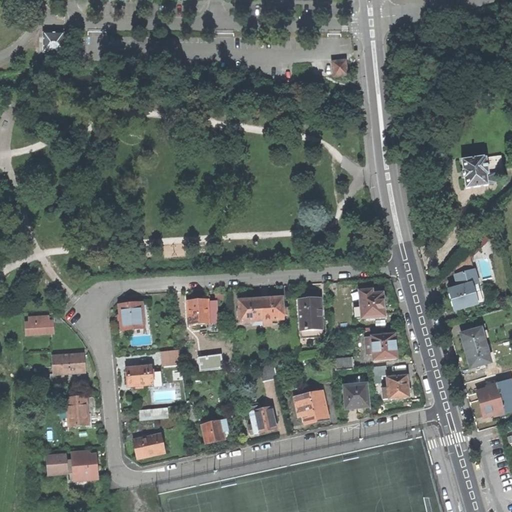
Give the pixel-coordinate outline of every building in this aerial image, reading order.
[(44,53),(65,53),(65,33),(44,33),(44,53)] [(334,76),(347,75),(346,61),(333,62),(334,76)] [(490,87),(494,82),(488,78),(484,83),(490,87)] [(420,155),(424,154),(424,152),(425,152),(424,146),(423,146),(422,144),(419,145),(417,147),(418,154),(420,155)] [(497,157),(489,158),(492,175),(503,173),(501,156),(500,156),(500,153),(496,154),(497,157)] [(493,184),(492,175),(489,158),(484,159),(484,158),(461,161),(463,171),(462,172),(463,175),(463,179),(464,179),(466,189),(488,186),(488,184),(493,184)] [(493,224),(469,251),(471,259),(498,229),(493,224)] [(471,259),(469,251),(468,250),(453,267),(455,275),(474,270),(471,259)] [(474,283),(480,306),(483,306),(484,305),(485,303),(485,302),(483,294),(481,295),(474,270),(455,275),(458,287),(474,283)] [(477,307),(480,306),(474,283),(458,287),(449,290),(452,300),(454,310),(476,304),(477,307)] [(360,292),(362,308),(363,319),(385,317),(384,308),(384,305),(386,305),(387,303),(386,298),(385,296),(383,296),(383,294),(379,294),(379,291),(360,292)] [(270,300),(261,300),(262,322),(264,322),(264,327),(272,326),(271,321),(284,320),(284,316),(287,316),(287,309),(283,309),(282,299),(281,299),(281,298),(279,297),(274,297),(273,299),(273,300),(270,300)] [(240,301),(239,301),(239,311),(239,312),(239,318),(240,318),(240,323),(253,322),(253,326),(263,326),(262,322),(261,300),(252,301),(249,301),(248,298),(241,299),(240,301)] [(299,301),(301,332),(323,330),(322,299),(308,300),(299,301)] [(201,301),(188,302),(189,326),(218,324),(217,302),(208,302),(208,301),(201,301)] [(130,332),(150,331),(148,304),(121,306),(122,312),(118,312),(119,321),(119,325),(123,325),(123,329),(129,329),(130,332)] [(28,335),(53,334),(53,327),(52,317),(32,318),(32,324),(27,324),(28,335)] [(466,351),(486,345),(484,338),(488,337),(484,324),(466,330),(466,333),(461,334),(463,343),(466,351)] [(323,330),(301,332),(301,340),(324,338),(323,330)] [(372,337),(372,338),(373,357),(374,362),(398,360),(397,348),(395,335),(372,337)] [(494,357),(490,344),(486,345),(466,351),(468,360),(470,368),(476,366),(477,370),(484,367),(484,364),(490,362),(489,359),(494,357)] [(180,350),(161,351),(163,367),(181,365),(180,350)] [(54,375),(85,373),(84,364),(84,355),(53,357),(54,375)] [(336,371),(355,370),(354,357),(335,359),(336,371)] [(264,382),(278,379),(274,362),(260,365),(264,382)] [(501,366),(485,371),(487,376),(502,372),(501,366)] [(132,389),(143,388),(143,385),(153,384),(152,367),(127,369),(128,378),(129,386),(131,386),(132,389)] [(388,379),(389,389),(389,400),(409,398),(409,395),(412,393),(411,390),(409,388),(408,384),(407,377),(388,379)] [(511,383),(511,379),(487,386),(488,389),(477,392),(481,404),(484,416),(495,413),(496,416),(511,411),(511,383)] [(358,408),(369,407),(367,385),(345,387),(347,409),(358,408)] [(315,421),(327,418),(321,389),(295,395),(299,416),(304,415),(306,423),(315,421)] [(89,426),(88,413),(87,406),(87,398),(68,399),(70,427),(87,426),(89,426)] [(190,420),(197,420),(195,406),(188,407),(190,420)] [(141,411),(142,421),(168,418),(167,408),(141,411)] [(267,432),(277,430),(272,409),(255,412),(256,418),(251,419),(254,432),(259,431),(259,433),(267,432)] [(225,438),(230,437),(226,420),(202,426),(206,445),(216,443),(225,441),(225,438)] [(135,451),(137,460),(165,454),(161,435),(147,438),(146,435),(136,437),(137,440),(133,441),(135,451)] [(74,455),(74,459),(75,473),(76,480),(97,478),(96,466),(95,453),(74,455)] [(68,473),(67,460),(66,455),(48,456),(49,475),(68,473)] [(74,459),(67,460),(68,473),(75,473),(74,459)]
